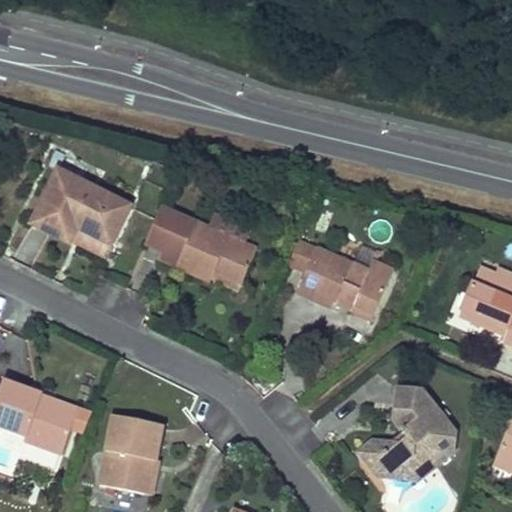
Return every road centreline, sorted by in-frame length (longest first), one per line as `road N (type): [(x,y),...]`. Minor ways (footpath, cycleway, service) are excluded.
road 1 (tertiary): [(511,176),(237,110),(0,41)]
road 2 (residential): [(0,274),(234,394),(328,511)]
